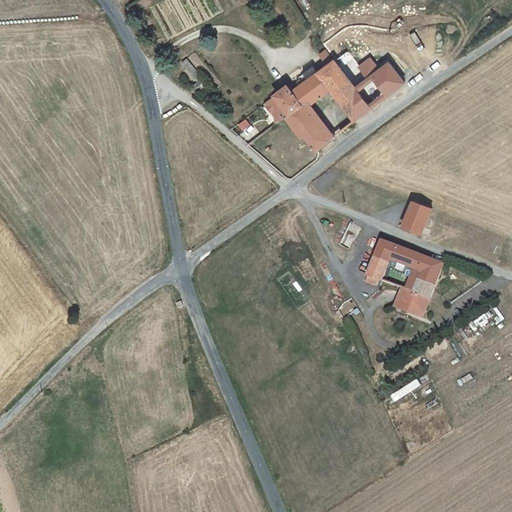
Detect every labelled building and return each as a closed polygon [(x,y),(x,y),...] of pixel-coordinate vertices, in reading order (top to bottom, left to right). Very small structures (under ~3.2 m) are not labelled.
[(338,59),(349,75),(357,86),(340,100),(355,120),(404,83),(389,62),(370,78),(348,51),(338,59)] [(195,90),(206,79),(184,57),(179,62),(196,80),(191,86),(195,90)] [(349,75),(338,59),(301,87),(294,92),(303,105),(306,108),(310,104),(313,102),(317,107),(325,101),(322,96),(331,89),(349,75)] [(331,89),(340,100),(357,86),(349,75),(331,89)] [(289,86),(276,95),(290,114),(303,105),(294,92),(289,86)] [(306,108),(329,140),(334,136),(310,104),(306,108)] [(290,114),(316,150),(329,140),(306,108),(303,105),(290,114)] [(437,211),(420,203),(409,230),(427,237),(433,220),(437,211)] [(422,271),(427,258),(402,249),(389,244),(384,256),(398,263),(422,271)] [(377,272),(391,278),(398,263),(384,256),(377,272)] [(402,309),(429,320),(450,267),(427,258),(422,271),(418,281),(419,282),(415,292),(410,290),(402,309)] [(389,283),(391,278),(377,272),(374,279),(385,282),(389,283)] [(383,288),(385,282),(374,279),(372,284),(383,288)]
